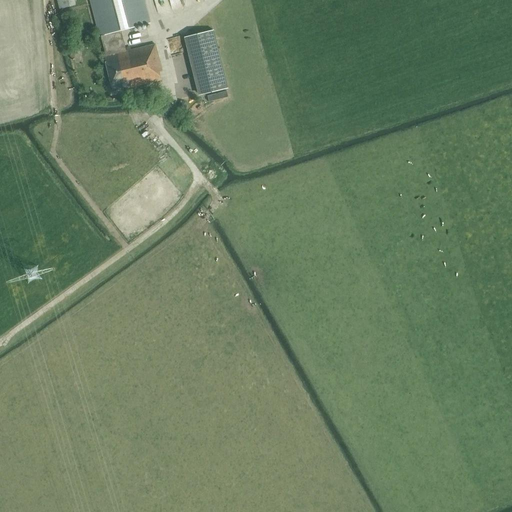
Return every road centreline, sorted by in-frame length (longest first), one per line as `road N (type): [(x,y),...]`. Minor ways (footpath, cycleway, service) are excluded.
road 1 (track): [(46,0),(57,118),(52,150),(127,249)]
road 2 (track): [(0,342),(176,210),(199,178)]
